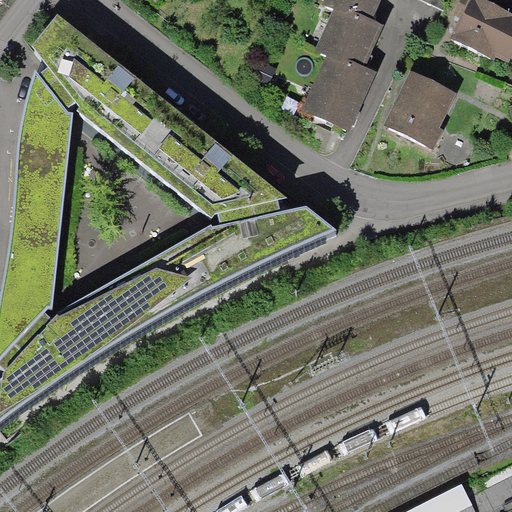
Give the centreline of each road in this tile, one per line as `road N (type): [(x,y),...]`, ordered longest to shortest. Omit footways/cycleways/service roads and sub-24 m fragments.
road 1 (residential): [(511,177),(372,205),(99,0)]
road 2 (unknown): [(329,179),(400,39)]
